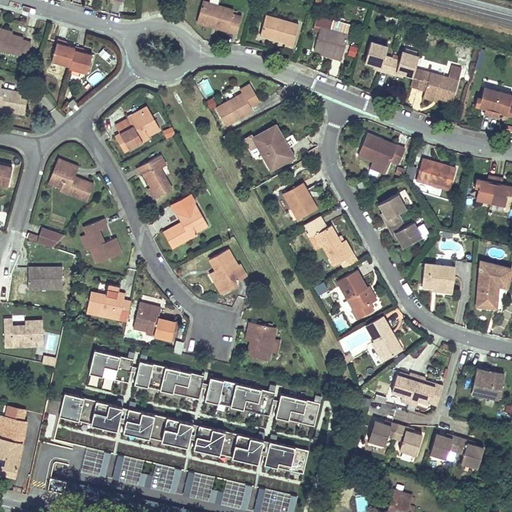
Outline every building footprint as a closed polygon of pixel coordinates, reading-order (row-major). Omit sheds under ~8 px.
[(206,13),(203,24),(213,27),(214,23),(228,27),(227,31),(236,34),(241,16),(232,14),(234,9),(203,1),(200,12),(206,13)] [(200,12),(197,22),(203,24),(206,13),(200,12)] [(292,47),(299,24),(266,15),(260,35),(285,42),(285,45),(292,47)] [(228,27),(214,23),(213,27),(227,31),(228,27)] [(340,61),(348,34),(320,26),(314,50),(322,52),(333,55),(333,58),(340,61)] [(8,30),(0,27),(0,50),(26,58),(31,42),(23,39),(24,37),(8,33),(8,30)] [(58,38),(52,61),(69,66),(69,68),(87,73),(92,54),(82,51),(83,48),(75,45),(75,47),(65,44),(66,41),(58,38)] [(381,67),(380,70),(396,74),(397,71),(404,73),(413,76),(415,68),(419,56),(402,51),(399,60),(385,56),(387,47),(371,42),(365,62),(374,65),(381,67)] [(413,76),(410,86),(425,90),(424,94),(438,98),(452,102),(458,80),(415,68),(413,76)] [(5,110),(24,114),(27,99),(21,98),(22,92),(1,88),(2,80),(0,80),(0,109),(1,105),(6,107),(5,110)] [(242,93),(216,108),(226,126),(253,111),(250,106),(259,101),(250,84),(240,89),(242,93)] [(500,113),(511,116),(511,111),(511,108),(509,107),(511,98),(511,95),(484,88),(480,99),(477,98),(474,106),(485,109),(484,115),(498,119),(500,113)] [(68,104),(71,108),(77,103),(73,99),(68,104)] [(156,122),(147,106),(128,116),(128,117),(134,127),(129,130),(128,129),(120,133),(115,136),(124,152),(150,138),(148,136),(144,129),(156,122)] [(134,127),(128,117),(116,124),(120,133),(128,129),(129,130),(134,127)] [(160,129),(156,122),(144,129),(148,136),(160,129)] [(260,151),(271,170),(294,157),(276,124),(253,137),(252,135),(245,139),(254,154),(260,151)] [(176,134),(172,128),(164,132),(168,139),(176,134)] [(384,140),(367,133),(358,155),(373,161),(370,168),(384,173),(387,167),(388,167),(391,160),(399,164),(405,149),(397,145),(395,148),(383,143),(384,140)] [(234,134),(225,139),(228,144),(237,139),(234,134)] [(166,165),(160,154),(136,167),(140,175),(143,173),(151,187),(148,188),(154,199),(171,189),(160,168),(166,165)] [(79,166),(58,158),(51,175),(64,180),(61,188),(60,190),(87,201),(94,184),(79,178),(79,179),(74,177),(79,166)] [(450,190),(456,168),(443,164),(442,167),(430,163),(430,161),(422,158),(416,180),(450,190)] [(0,183),(8,186),(12,166),(0,163),(0,183)] [(64,180),(51,175),(48,183),(61,188),(64,180)] [(511,186),(502,184),(503,178),(488,175),(487,181),(476,178),(474,187),(478,187),(476,199),(505,205),(507,194),(511,194),(511,190),(511,186)] [(362,181),(357,184),(361,190),(365,188),(362,181)] [(298,219),(317,208),(303,182),(283,193),(298,219)] [(163,232),(172,248),(197,234),(196,232),(192,225),(204,218),(195,202),(191,193),(171,204),(176,213),(182,223),(177,226),(176,225),(163,232)] [(399,239),(403,247),(422,237),(413,221),(405,226),(397,213),(406,208),(397,193),(378,203),(383,212),(387,218),(384,220),(392,234),(395,232),(399,239)] [(327,227),(320,215),(305,224),(312,235),(316,233),(323,246),(334,265),(341,261),(344,268),(357,260),(345,239),(343,240),(341,242),(338,236),(331,224),(327,227)] [(90,247),(97,263),(122,253),(116,237),(104,242),(99,229),(107,226),(104,218),(84,226),(87,234),(90,240),(88,241),(90,247)] [(204,218),(192,225),(196,232),(208,225),(204,218)] [(39,236),(37,242),(53,247),(64,236),(41,228),(39,236)] [(39,236),(28,233),(26,238),(37,242),(39,236)] [(323,246),(316,233),(312,235),(319,248),(323,246)] [(88,241),(90,240),(87,234),(81,236),(86,249),(90,247),(88,241)] [(237,265),(228,248),(209,259),(214,267),(214,266),(216,270),(210,273),(215,282),(221,279),(227,291),(237,285),(236,282),(247,276),(240,263),(237,265)] [(511,268),(480,260),(476,307),(494,308),(496,285),(499,285),(507,287),(511,268)] [(433,286),(453,289),(455,267),(424,263),(422,286),(433,287),(433,286)] [(62,289),(62,267),(49,267),(49,269),(37,269),(37,267),(28,267),(28,289),(62,289)] [(366,287),(356,269),(336,280),(353,310),(358,307),(363,316),(373,310),(369,303),(376,299),(370,290),(365,293),(363,289),(366,287)] [(221,279),(215,282),(222,294),(227,291),(221,279)] [(324,281),(313,286),(318,295),(328,289),(324,281)] [(86,312),(127,321),(131,301),(124,299),(125,293),(117,292),(119,286),(108,283),(105,294),(91,291),(86,312)] [(146,333),(174,340),(178,322),(164,319),(164,320),(158,319),(161,307),(139,302),(135,320),(148,323),(146,331),(146,333)] [(358,319),(363,316),(358,307),(353,310),(358,319)] [(392,331),(383,315),(366,325),(375,341),(372,342),(383,361),(399,351),(389,333),(392,331)] [(13,347),(43,345),(42,320),(25,320),(25,325),(13,325),(12,318),(4,319),(5,337),(12,337),(13,347)] [(148,323),(135,320),(133,328),(146,331),(148,323)] [(275,327),(250,321),(248,329),(253,330),(251,341),(247,355),(268,360),(275,327)] [(403,350),(392,331),(389,333),(399,351),(403,350)] [(12,337),(5,337),(5,347),(13,347),(12,337)] [(181,353),(182,341),(174,340),(173,352),(181,353)] [(134,359),(94,351),(88,374),(128,383),(134,359)] [(42,363),(55,366),(56,358),(44,356),(42,363)] [(197,399),(202,375),(140,360),(134,384),(197,399)] [(500,395),(504,374),(476,369),(472,390),(500,395)] [(430,403),(435,386),(434,386),(424,383),(425,380),(425,377),(410,372),(409,375),(408,378),(398,374),(397,374),(391,391),(402,395),(401,400),(417,405),(418,400),(430,403)] [(269,414),(274,392),(212,378),(207,400),(269,414)] [(499,400),(500,395),(472,390),(471,395),(499,400)] [(122,405),(64,391),(58,417),(116,430),(122,405)] [(319,405),(281,396),(276,419),(314,428),(319,405)] [(0,472),(15,475),(26,421),(24,421),(19,420),(22,409),(9,406),(7,417),(1,416),(0,420),(0,472)] [(193,422),(127,407),(122,433),(187,447),(193,422)] [(416,455),(422,434),(414,432),(406,429),(407,426),(391,422),(391,424),(383,422),(374,419),(368,440),(385,445),(388,436),(402,440),(399,449),(416,455)] [(264,438),(199,424),(194,449),(259,463),(264,438)] [(478,468),(484,447),(475,445),(468,442),(468,440),(453,435),(452,438),(445,435),(436,433),(429,453),(446,458),(449,449),(464,453),(461,462),(478,468)] [(308,449),(270,441),(264,465),(302,474),(308,449)] [(85,447),(80,473),(106,477),(111,452),(85,447)] [(293,511),(297,494),(226,480),(224,490),(208,487),(210,477),(200,475),(197,491),(185,488),(183,498),(256,511),(293,511)] [(412,496),(395,490),(392,500),(408,505),(412,496)] [(406,511),(413,511),(415,508),(408,505),(392,500),(391,500),(388,509),(396,511),(397,508),(407,511),(406,511)]
